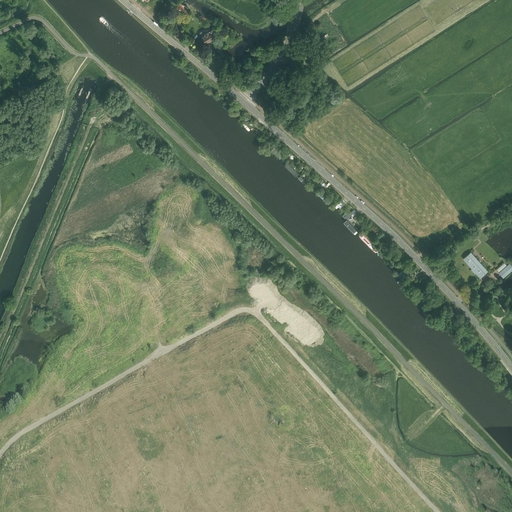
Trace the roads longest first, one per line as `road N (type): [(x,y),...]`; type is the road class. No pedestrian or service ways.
road 1 (tertiary): [(511,367),(385,227),(244,102)]
road 2 (track): [(0,346),(111,73)]
road 3 (tertiary): [(244,102),(122,0)]
